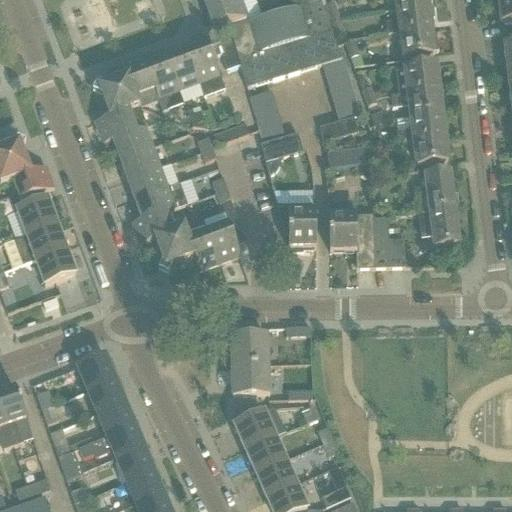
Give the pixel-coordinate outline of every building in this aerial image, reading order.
[(202,0),(207,11),(238,0),(202,0)] [(246,20),(238,0),(207,11),(214,32),(233,25),(246,20)] [(394,0),(396,15),(427,11),(426,9),(430,9),(431,6),(430,0),(394,0)] [(511,4),(499,6),(500,13),(498,16),(499,24),(502,25),(502,26),(504,26),(506,28),(511,27),(511,4)] [(319,6),(260,23),(249,27),(228,33),(232,42),(240,69),(248,92),(321,70),(341,64),(319,6)] [(325,11),(330,26),(339,23),(333,8),(325,11)] [(427,12),(427,11),(396,15),(397,25),(386,27),(387,39),(399,38),(430,34),(428,24),(432,23),(433,22),(432,13),(430,11),(427,12)] [(344,38),(339,23),(330,26),(336,41),(344,38)] [(431,45),(430,34),(399,38),(402,62),(433,58),(432,57),(436,56),(437,55),(436,46),(435,44),(431,45)] [(240,69),(232,42),(219,47),(223,57),(229,73),(240,69)] [(353,44),(344,47),(350,63),(358,60),(353,44)] [(219,78),(212,61),(209,50),(207,47),(187,55),(199,87),(219,79),(219,78)] [(223,57),(219,47),(209,50),(212,61),(223,57)] [(511,48),(505,49),(505,50),(503,53),(504,59),(506,61),(508,70),(511,69),(511,48)] [(199,87),(187,55),(167,62),(179,94),(199,87)] [(146,70),(147,70),(143,60),(122,68),(127,82),(128,82),(136,103),(138,109),(157,102),(146,70)] [(146,70),(157,102),(162,115),(184,107),(179,94),(167,62),(147,70),(146,70)] [(343,63),(341,64),(321,70),(326,81),(347,73),(343,63)] [(437,94),(434,69),(396,74),(399,99),(437,94)] [(351,84),(347,73),(326,81),(330,92),(351,84)] [(128,82),(127,82),(112,87),(113,88),(105,91),(99,93),(101,99),(105,109),(104,109),(107,116),(109,121),(131,114),(137,111),(138,111),(138,109),(136,103),(128,82)] [(334,103),(355,95),(351,84),(330,92),(334,103)] [(363,95),(368,110),(376,108),(370,92),(363,95)] [(440,118),(437,94),(407,98),(399,99),(391,100),(392,112),(408,110),(410,121),(440,118)] [(359,106),(355,95),(334,103),(338,114),(359,106)] [(263,98),(256,101),(250,102),(253,113),(275,107),(272,96),(263,98)] [(364,118),(359,106),(338,114),(342,125),(353,122),(364,118)] [(278,119),(275,107),(253,113),(256,124),(278,119)] [(145,132),(137,111),(131,114),(109,121),(95,126),(103,148),(112,144),(145,132)] [(201,115),(187,119),(191,131),(208,133),(201,115)] [(371,120),(374,130),(385,126),(382,116),(371,120)] [(443,141),(440,118),(410,121),(410,123),(396,124),(398,135),(396,135),(398,148),(411,147),(411,146),(443,141)] [(281,130),(278,119),(256,124),(260,136),(281,130)] [(353,122),(342,125),(319,132),(323,147),(358,137),(353,122)] [(244,129),(234,133),(238,144),(248,140),(244,129)] [(284,141),(281,130),(260,136),(263,148),(284,141)] [(120,164),(152,152),(145,132),(112,144),(120,164)] [(238,144),(234,133),(223,137),(227,148),(238,144)] [(227,148),(223,137),(213,141),(217,151),(227,148)] [(284,142),(284,141),(263,148),(260,149),(268,180),(273,179),(276,176),(278,174),(279,170),(278,166),(278,163),(301,157),(297,139),(284,142)] [(447,166),(443,141),(411,146),(411,147),(413,146),(416,170),(447,166)] [(211,153),(207,143),(197,147),(201,157),(211,153)] [(18,151),(11,153),(5,155),(4,154),(0,156),(0,181),(2,188),(9,185),(29,178),(24,166),(23,166),(20,157),(18,151)] [(369,151),(326,158),(329,174),(371,167),(369,151)] [(159,172),(152,152),(120,164),(127,184),(159,172)] [(215,164),(211,154),(211,153),(201,157),(204,168),(215,164)] [(29,178),(13,184),(21,206),(31,202),(33,209),(46,204),(43,197),(53,194),(45,172),(44,172),(29,178)] [(167,192),(159,172),(127,184),(134,204),(167,192)] [(420,200),(422,217),(430,216),(430,215),(453,212),(453,211),(456,211),(457,209),(456,200),(455,199),(451,199),(448,177),(426,180),(428,199),(420,200)] [(226,194),(222,183),(212,187),(215,198),(226,194)] [(174,213),(186,209),(179,188),(167,192),(134,204),(142,224),(164,216),(165,217),(174,213)] [(230,204),(226,194),(215,198),(219,208),(230,204)] [(33,209),(19,214),(17,215),(26,240),(56,228),(47,204),(46,204),(33,209)] [(228,228),(207,235),(219,268),(240,260),(235,248),(245,245),(232,209),(222,213),(228,228)] [(315,251),(315,210),(276,209),(279,221),(281,225),(284,238),(287,238),(288,251),(289,251),(291,257),(302,257),(303,251),(315,251)] [(457,248),(453,212),(430,215),(430,216),(422,217),(417,218),(420,243),(433,241),(434,251),(457,248)] [(172,237),(168,226),(165,217),(164,216),(142,224),(132,227),(140,249),(154,244),(172,237)] [(373,272),(373,223),(372,219),(356,219),(328,220),(329,225),(329,256),(355,255),(356,273),(373,272)] [(388,272),(388,245),(388,223),(373,223),(373,272),(388,272)] [(65,253),(56,228),(26,240),(14,244),(23,269),(35,264),(65,253)] [(193,261),(186,243),(182,233),(172,237),(154,244),(156,249),(159,258),(160,258),(162,264),(165,271),(173,268),(181,265),(181,266),(193,261)] [(219,268),(207,235),(186,243),(193,261),(198,275),(219,268)] [(404,244),(388,245),(388,272),(404,272),(404,251),(404,244)] [(75,278),(65,253),(35,264),(44,289),(75,278)] [(310,332),(285,333),(285,341),(310,341),(310,332)] [(267,342),(267,341),(230,342),(231,371),(268,370),(267,342)] [(77,372),(87,396),(114,384),(104,361),(77,372)] [(232,400),(269,399),(268,370),(231,371),(232,400)] [(124,407),(114,384),(85,396),(86,397),(87,396),(96,419),(124,407)] [(14,393),(0,397),(0,415),(12,450),(22,447),(14,427),(25,423),(14,393)] [(36,399),(41,413),(52,410),(47,396),(36,399)] [(312,405),(312,396),(287,396),(287,406),(312,405)] [(133,430),(124,407),(96,419),(106,442),(133,430)] [(52,410),(41,413),(46,429),(57,426),(52,410)] [(312,427),(318,425),(312,411),(301,416),(307,429),(312,427)] [(12,450),(0,415),(0,446),(3,454),(12,450)] [(273,441),(262,416),(233,429),(235,432),(244,454),(273,441)] [(93,447),(79,453),(83,465),(94,460),(95,464),(112,456),(116,465),(143,453),(133,430),(106,442),(93,447)] [(331,444),(325,432),(316,436),(322,448),(331,444)] [(63,443),(52,447),(57,461),(74,455),(79,453),(93,447),(90,441),(66,451),(63,443)] [(273,441),(244,454),(255,478),(284,465),(273,441)] [(337,458),(331,444),(322,448),(328,462),(337,458)] [(143,453),(116,465),(126,487),(153,476),(143,453)] [(74,455),(57,461),(66,486),(84,479),(74,455)] [(266,502),(295,489),(284,465),(255,478),(266,502)] [(325,511),(327,511),(350,502),(337,472),(327,476),(336,496),(321,502),(325,511)] [(131,511),(163,499),(153,476),(126,487),(131,499),(117,505),(120,511),(131,511)] [(38,486),(27,490),(30,501),(42,496),(38,486)] [(305,511),(295,489),(266,502),(270,511),(305,511)] [(30,501),(27,490),(15,494),(18,505),(30,501)] [(80,494),(70,497),(73,507),(83,503),(80,494)] [(168,511),(163,499),(131,511),(168,511)] [(46,511),(43,502),(30,506),(32,511),(46,511)] [(86,511),(83,503),(73,507),(74,511),(86,511)]
